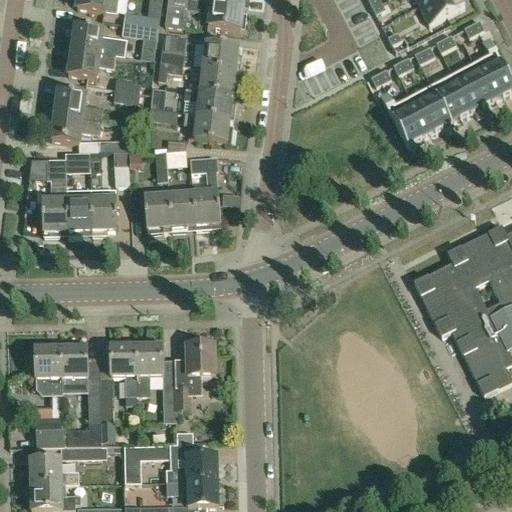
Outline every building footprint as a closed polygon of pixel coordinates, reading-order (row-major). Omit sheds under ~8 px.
[(105,16),(107,0),(77,0),(76,12),(105,16)] [(165,32),(186,35),(187,25),(190,26),(199,18),(200,16),(209,17),(207,30),(246,35),(248,19),(245,18),(247,10),(210,6),(169,0),(165,32)] [(210,0),(210,6),(247,10),(249,10),(250,0),(210,0)] [(377,0),(369,4),(373,12),(382,7),(378,0),(377,0)] [(440,0),(413,0),(419,11),(440,0)] [(458,0),(440,0),(419,11),(429,31),(465,12),(458,0)] [(373,12),(377,20),(386,15),(382,7),(373,12)] [(352,17),(364,51),(382,45),(369,10),(352,17)] [(125,16),(124,27),(147,30),(149,19),(125,16)] [(472,30),(477,39),(485,35),(480,25),(472,30)] [(147,30),(124,27),(122,38),(146,41),(147,30)] [(74,29),(71,53),(115,59),(124,61),(126,43),(101,40),(102,33),(74,29)] [(472,30),(465,34),(470,43),(477,39),(472,30)] [(392,50),(402,45),(398,38),(388,43),(392,50)] [(167,39),(165,55),(162,55),(161,66),(184,69),(187,41),(167,39)] [(449,54),(456,50),(452,40),(444,45),(449,54)] [(448,83),(394,111),(388,98),(381,101),(409,154),(511,99),(511,87),(490,45),(483,48),(490,61),(448,83)] [(436,49),(441,58),(449,54),(444,45),(436,49)] [(205,46),(202,71),(239,75),(242,51),(205,46)] [(428,65),(435,61),(430,52),(423,56),(428,65)] [(113,73),(115,59),(71,53),(67,78),(96,82),(97,71),(113,73)] [(428,65),(423,56),(415,60),(420,69),(428,65)] [(401,67),(406,76),(414,72),(409,63),(401,67)] [(182,79),(184,69),(161,66),(158,85),(167,86),(168,77),(182,79)] [(401,67),(394,71),(399,80),(406,76),(401,67)] [(202,71),(200,94),(237,98),(239,75),(202,71)] [(384,88),(392,84),(387,74),(379,78),(384,88)] [(340,89),(340,78),(321,78),(321,89),(340,89)] [(379,78),(371,82),(376,92),(384,88),(379,78)] [(115,93),(139,97),(141,86),(117,82),(115,93)] [(151,112),(164,114),(178,116),(179,104),(165,103),(166,93),(153,91),(151,112)] [(234,122),(237,98),(200,94),(186,92),(185,104),(198,106),(197,117),(234,122)] [(139,97),(115,93),(114,104),(138,108),(139,97)] [(84,109),(86,98),(57,94),(53,119),(82,122),(102,125),(104,112),(84,109)] [(178,116),(164,114),(151,112),(150,123),(177,126),(178,116)] [(195,129),(194,142),(231,146),(234,122),(197,117),(186,116),(184,128),(195,129)] [(50,142),(79,146),(80,136),(100,139),(102,125),(82,122),(53,119),(50,142)] [(114,156),(128,155),(135,155),(135,143),(101,144),(101,156),(114,156)] [(185,153),(166,155),(167,171),(187,169),(186,153),(185,153)] [(130,188),(128,155),(114,156),(115,169),(116,189),(130,188)] [(167,171),(166,155),(155,156),(157,185),(168,184),(167,171)] [(89,156),(79,157),(79,171),(90,171),(89,156)] [(211,231),(220,231),(215,172),(217,172),(216,159),(190,160),(191,174),(206,173),(207,194),(193,195),(196,232),(196,235),(211,234),(211,231)] [(67,201),(66,165),(48,166),(49,169),(47,169),(48,185),(51,185),(51,202),(42,202),(43,242),(60,242),(60,239),(69,238),(67,201)] [(91,195),(91,200),(92,238),(93,238),(93,241),(108,240),(108,237),(117,237),(116,200),(115,194),(91,195)] [(170,218),(172,234),(196,232),(193,195),(169,197),(170,218)] [(163,235),(172,234),(170,218),(169,197),(145,199),(148,239),(163,237),(163,235)] [(83,238),(92,238),(91,200),(67,201),(69,238),(69,241),(83,241),(83,238)] [(511,237),(507,240),(502,230),(448,258),(453,268),(415,288),(443,342),(452,337),(485,402),(511,387),(511,383),(507,373),(511,369),(511,360),(509,355),(511,353),(511,237)] [(137,351),(137,402),(151,401),(151,382),(163,381),(163,350),(162,350),(162,345),(148,345),(148,351),(137,351)] [(110,351),(111,382),(125,382),(125,402),(137,402),(137,351),(125,351),(125,346),(111,346),(112,351),(110,351)] [(61,352),(62,399),(75,399),(74,383),(88,383),(87,352),(86,352),(86,347),(74,347),(74,352),(61,352)] [(175,397),(176,415),(191,415),(191,400),(202,400),(201,381),(215,381),(214,349),(187,350),(187,365),(175,365),(175,397)] [(62,399),(61,352),(36,353),(36,383),(50,383),(50,400),(62,399)] [(101,428),(101,386),(88,387),(89,428),(101,428)] [(113,428),(112,399),(112,386),(101,386),(101,428),(113,428)] [(176,415),(175,397),(164,397),(164,416),(176,415)] [(67,440),(64,440),(64,426),(37,426),(38,453),(68,452),(67,440)] [(177,450),(193,450),(192,438),(176,438),(177,450)] [(77,464),(107,463),(107,451),(77,452),(77,464)] [(124,464),(141,464),(171,463),(170,451),(124,452),(124,464)] [(166,487),(218,487),(218,461),(186,461),(187,475),(166,475),(166,487)] [(30,464),(31,490),(66,490),(79,490),(79,477),(62,477),(61,463),(30,464)] [(125,480),(125,488),(140,488),(139,480),(125,480)] [(218,498),(218,487),(166,487),(167,500),(187,499),(187,511),(218,511),(219,511),(223,511),(223,498),(218,498)] [(66,501),(66,490),(31,490),(31,511),(75,511),(75,510),(81,510),(80,501),(66,501)]
